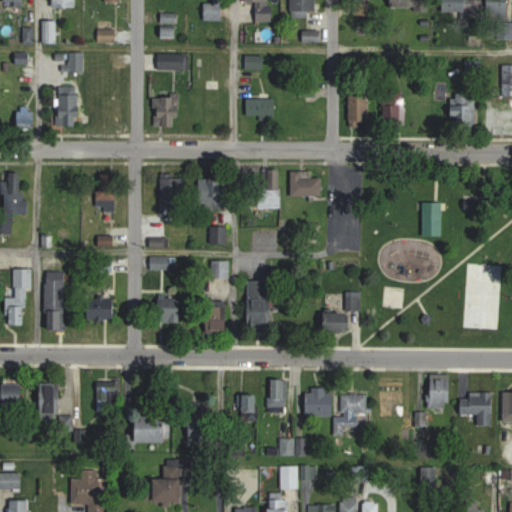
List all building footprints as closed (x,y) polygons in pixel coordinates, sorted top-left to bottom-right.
[(224,20),(224,0),(202,0),(203,0),(206,0),(206,19),(224,20)] [(257,2),(257,21),(274,21),(274,0),(248,0),(249,2),(257,2)] [(319,12),(319,0),(292,0),(293,12),(319,12)] [(428,0),(395,0),(395,9),(428,9),(428,0)] [(164,23),(180,23),(180,13),(164,13),(164,23)] [(45,20),(45,43),(59,43),(59,20),(45,20)] [(179,37),(179,27),(162,27),(162,37),(179,37)] [(101,28),(101,42),(118,42),(118,28),(101,28)] [(32,52),(16,54),(17,64),(33,63),(32,52)] [(86,52),(69,52),(69,72),(86,72),(86,52)] [(159,69),(192,69),(192,53),(159,53),(159,69)] [(246,69),(266,69),(266,55),(246,54),(246,69)] [(226,79),(206,79),(206,126),(226,126),(226,79)] [(60,86),(60,126),(83,126),(83,86),(60,86)] [(384,88),(384,125),(407,125),(407,88),(384,88)] [(372,90),(351,90),(351,124),(372,124),(372,90)] [(444,124),(443,92),(419,93),(421,125),(444,124)] [(478,92),(456,92),(456,125),(478,125),(478,92)] [(183,96),(156,96),(156,126),(183,126),(183,96)] [(105,129),(126,129),(126,98),(105,98),(105,129)] [(247,98),(247,118),(277,118),(277,98),(247,98)] [(19,110),(19,129),(37,129),(37,110),(19,110)] [(282,207),(282,170),(261,170),(261,207),(282,207)] [(293,196),(325,196),(325,176),(315,176),(315,171),(293,171),(293,196)] [(6,213),(26,213),(26,173),(6,173),(6,213)] [(184,201),(184,176),(164,176),(164,201),(184,201)] [(202,178),(202,208),(229,208),(229,178),(202,178)] [(445,236),(445,201),(425,201),(425,236),(445,236)] [(101,246),(116,246),(116,236),(101,236),(101,246)] [(179,256),(153,256),(153,270),(179,270),(179,256)] [(214,260),(214,277),(231,277),(231,260),(214,260)] [(69,271),(49,271),(49,331),(69,331),(69,271)] [(274,281),(250,281),(250,327),(274,327),(274,281)] [(184,296),(160,295),(160,323),(184,323),(184,296)] [(119,320),(119,308),(105,308),(105,301),(92,301),(92,320),(119,320)] [(231,306),(208,306),(208,331),(231,331),(231,306)] [(351,312),(327,312),(327,332),(351,332),(351,312)] [(431,406),(453,406),(453,373),(431,373),(431,406)] [(269,411),(288,411),(288,380),(269,380),(269,411)] [(30,406),(30,381),(6,381),(6,406),(30,406)] [(43,411),(60,414),(65,385),(48,382),(43,411)] [(309,416),(337,416),(337,388),(309,388),(309,416)] [(495,392),(468,392),(468,423),(495,423),(495,392)] [(341,393),(341,424),(362,424),(362,413),(370,413),(370,393),(341,393)] [(140,442),(171,443),(172,417),(140,416),(140,442)] [(212,420),(192,420),(192,440),(212,440),(212,420)] [(283,466),(283,488),(302,488),(302,466),(283,466)] [(74,505),(91,505),(91,511),(108,511),(108,469),(85,470),(85,478),(74,478),(74,505)] [(0,473),(0,489),(24,490),(24,473),(0,473)] [(186,479),(160,479),(160,504),(186,504),(186,479)] [(272,499),(272,511),(292,511),(293,499),(272,499)] [(12,500),(12,511),(33,511),(33,500),(12,500)] [(365,511),(382,511),(382,501),(365,501),(365,511)] [(361,511),(362,502),(344,502),(344,511),(361,511)]
